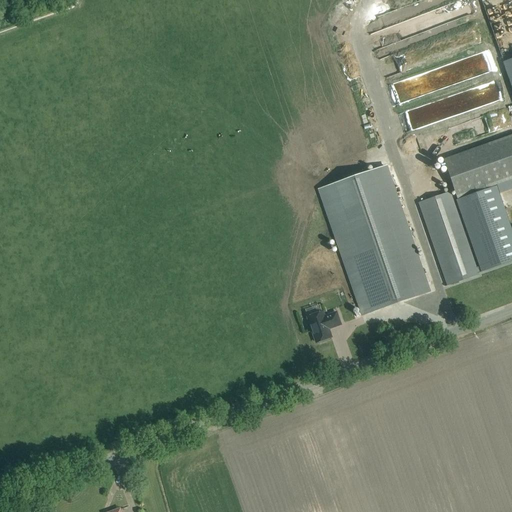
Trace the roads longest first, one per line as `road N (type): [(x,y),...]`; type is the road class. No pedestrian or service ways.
road 1 (unclassified): [(0,499),(511,315)]
road 2 (track): [(407,181),(355,37),(366,0)]
